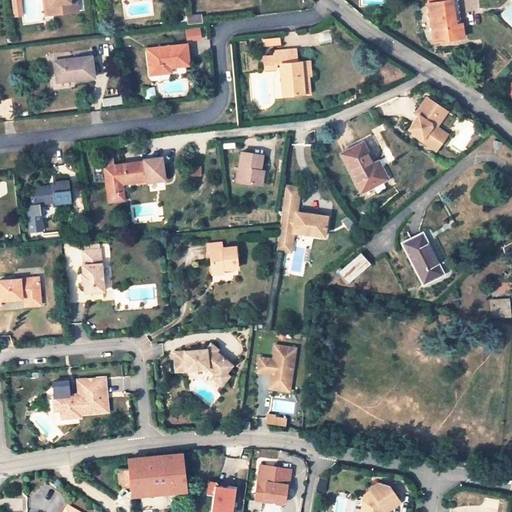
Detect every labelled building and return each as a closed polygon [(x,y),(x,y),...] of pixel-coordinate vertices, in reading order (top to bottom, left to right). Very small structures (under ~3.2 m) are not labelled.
[(45,0),(48,14),(55,13),(54,3),(51,4),(50,0),(45,0)] [(55,13),(76,10),(74,0),(50,0),(51,4),(54,3),(55,13)] [(82,0),(74,0),(76,10),(83,10),(82,0)] [(463,36),(462,30),(461,22),(454,23),(450,0),(445,0),(428,3),(434,41),(463,36)] [(457,0),(450,0),(454,23),(461,22),(457,0)] [(201,22),(200,14),(187,16),(188,23),(201,22)] [(200,26),(185,28),(186,41),(202,39),(200,26)] [(148,55),(150,74),(169,72),(169,66),(188,64),(185,44),(158,46),(159,54),(148,55)] [(148,55),(159,54),(158,46),(147,48),(148,55)] [(302,76),(307,76),(310,75),(308,61),(296,63),(294,50),(273,52),(274,65),(279,64),(282,96),(304,94),(302,76)] [(273,52),(263,52),(265,69),(275,68),(274,65),(273,52)] [(54,60),(57,78),(72,76),(72,78),(94,76),(91,55),(54,60)] [(429,124),(441,108),(427,98),(415,114),(418,116),(408,129),(420,138),(419,140),(433,151),(444,137),(430,127),(429,124)] [(446,112),(441,108),(429,124),(430,127),(444,137),(447,133),(437,125),(446,112)] [(376,168),(373,163),(362,143),(340,154),(359,192),(386,178),(380,166),(376,168)] [(242,152),(237,182),(259,186),(263,155),(242,152)] [(376,168),(380,166),(385,164),(382,158),(373,163),(376,168)] [(161,179),(159,159),(114,165),(114,161),(100,162),(101,167),(103,167),(107,202),(123,200),(122,192),(118,192),(117,184),(145,180),(145,181),(161,179)] [(53,201),(53,203),(70,201),(67,181),(52,183),(52,187),(47,188),(47,186),(33,188),(34,195),(30,195),(31,203),(41,202),(53,201)] [(284,195),(299,197),(300,190),(285,188),(284,195)] [(284,195),(280,224),(295,226),(299,197),(284,195)] [(31,203),(26,204),(30,232),(44,231),(41,202),(31,203)] [(292,246),(321,250),(324,230),(295,226),(280,224),(275,256),(285,257),(286,245),(292,246)] [(441,273),(421,233),(402,243),(422,283),(441,273)] [(206,245),(206,254),(210,254),(211,272),(231,271),(236,270),(234,249),(221,250),(221,244),(206,245)] [(290,266),(292,246),(286,245),(285,257),(275,256),(274,264),(290,266)] [(84,251),(85,264),(82,264),(83,271),(80,272),(81,282),(84,282),(85,291),(105,290),(102,249),(84,251)] [(349,280),(368,263),(359,254),(348,264),(341,271),(349,280)] [(0,304),(2,302),(16,302),(16,298),(19,298),(19,301),(23,301),(28,305),(41,304),(39,280),(0,283),(0,304)] [(41,304),(28,305),(23,301),(23,311),(41,310),(41,304)] [(502,305),(490,306),(491,317),(503,316),(502,305)] [(201,351),(173,354),(175,373),(207,370),(214,375),(215,374),(225,373),(229,367),(212,355),(214,350),(208,346),(205,349),(205,353),(201,354),(201,351)] [(295,349),(274,346),(272,360),(260,358),(257,373),(269,375),(267,389),(279,391),(280,386),(289,387),(295,349)] [(229,376),(225,373),(215,374),(214,375),(211,379),(222,386),(229,376)] [(77,379),(79,393),(70,393),(53,395),(54,405),(60,404),(61,410),(62,419),(81,417),(81,414),(107,412),(104,377),(77,379)] [(52,381),(53,395),(70,393),(69,380),(52,381)] [(266,424),(286,425),(286,416),(266,415),(266,424)] [(129,467),(118,469),(119,487),(131,486),(132,495),(185,490),(181,453),(128,458),(129,467)] [(291,469),(260,465),(256,490),(260,491),(260,497),(275,499),(275,503),(281,504),(286,501),(287,489),(288,489),(291,469)] [(216,485),(209,484),(207,496),(214,497),(212,511),(232,511),(236,490),(219,488),(216,485)] [(400,499),(387,485),(375,496),(372,494),(363,503),(361,510),(365,511),(380,511),(381,511),(384,509),(386,511),(400,499)]
